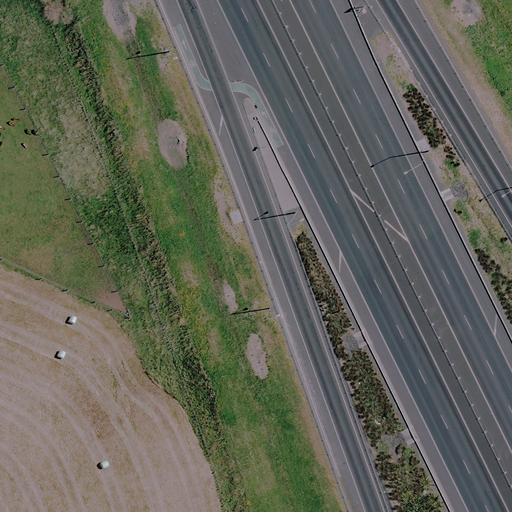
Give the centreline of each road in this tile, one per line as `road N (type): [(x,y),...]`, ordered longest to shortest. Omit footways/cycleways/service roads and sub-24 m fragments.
road 1 (motorway): [(473,511),(228,0)]
road 2 (motorway): [(374,511),(183,0)]
road 3 (motorway): [(309,0),(511,433)]
road 4 (motorway): [(383,0),(511,213)]
